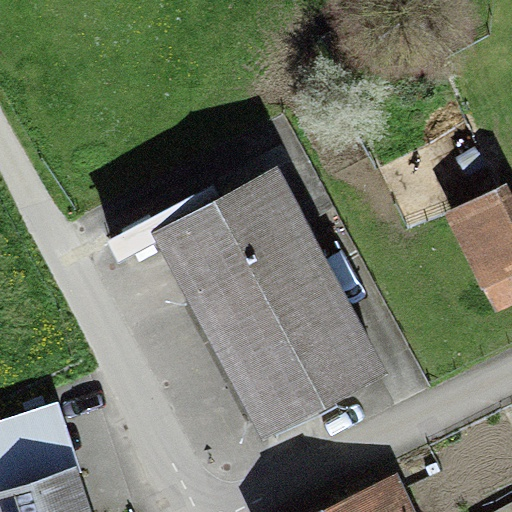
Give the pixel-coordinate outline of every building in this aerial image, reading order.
[(359,18),(326,39),(346,71),(379,51),(359,18)] [(211,181),(122,228),(123,231),(110,239),(117,252),(130,245),(132,249),(163,232),(195,292),(197,291),(267,422),(374,366),(299,225),(334,207),(305,154),(220,199),(211,181)] [(511,216),(497,186),(452,209),(499,303),(511,296),(511,216)] [(80,511),(68,473),(0,494),(0,498),(4,511),(80,511)] [(410,511),(396,482),(332,511),(410,511)]
